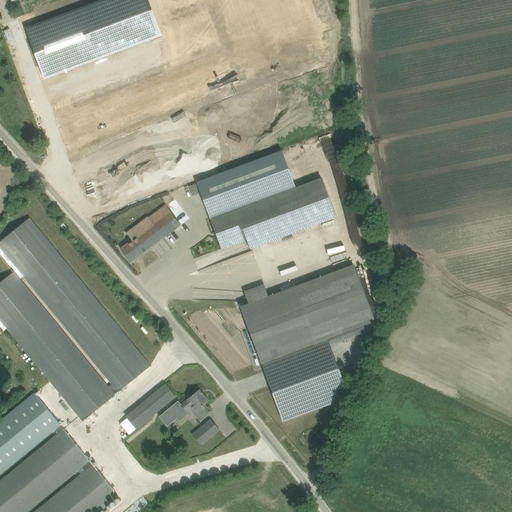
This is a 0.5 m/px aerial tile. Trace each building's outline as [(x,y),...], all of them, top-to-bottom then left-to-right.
[(94,0),(24,27),(44,80),(159,37),(145,0),(94,0)] [(221,0),(245,77),(327,52),(310,0),(221,0)] [(85,153),(103,201),(218,157),(201,110),(85,153)] [(196,182),(222,250),(247,241),(251,250),(359,210),(329,133),(196,182)] [(131,263),(180,225),(165,205),(148,217),(126,233),(132,241),(121,249),(131,263)] [(119,393),(151,366),(30,218),(0,242),(0,255),(14,272),(0,283),(0,328),(3,332),(7,329),(83,421),(116,395),(115,395),(118,392),(119,393)] [(354,265),(241,307),(262,363),(375,322),(354,265)] [(126,417),(136,429),(176,397),(166,385),(126,417)] [(188,400),(177,409),(174,405),(155,421),(162,431),(172,423),(175,426),(184,419),(182,415),(193,406),(198,411),(196,412),(201,419),(211,411),(205,405),(209,402),(199,390),(188,399),(188,400)] [(0,475),(56,430),(60,426),(61,426),(34,393),(0,421),(0,475)] [(0,511),(28,511),(82,468),(90,462),(64,429),(63,430),(60,426),(56,430),(58,434),(0,481),(0,511)] [(191,435),(199,445),(208,438),(200,428),(191,435)] [(34,511),(100,511),(119,497),(92,465),(90,462),(82,468),(85,471),(34,511)]
